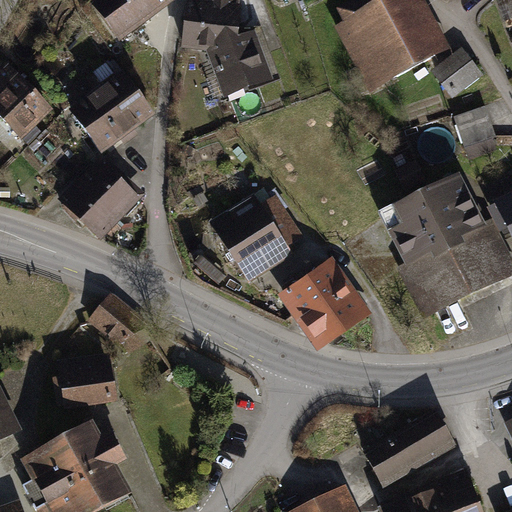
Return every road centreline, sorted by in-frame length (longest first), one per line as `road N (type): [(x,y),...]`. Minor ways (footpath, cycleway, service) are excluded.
road 1 (secondary): [(301,366),(101,269),(0,233)]
road 2 (secondary): [(511,367),(417,389),(301,366)]
road 3 (residential): [(209,511),(278,425),(301,366)]
road 4 (unknown): [(361,505),(422,474),(486,460)]
